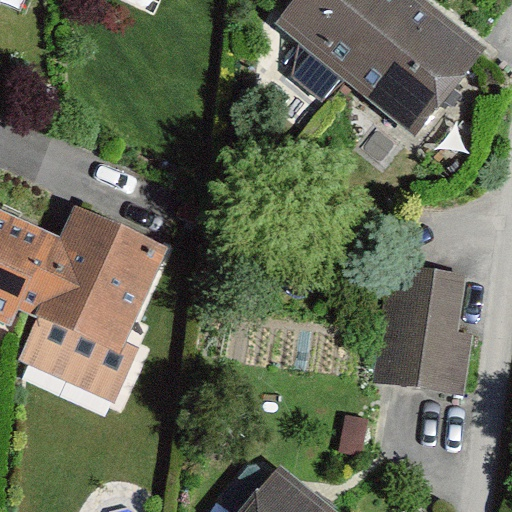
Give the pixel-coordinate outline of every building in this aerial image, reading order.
[(143,0),(163,9),(166,0),(143,0)] [(480,68),(397,0),(307,0),(277,36),(414,148),(480,68)] [(57,252),(0,226),(0,335),(7,339),(15,321),(33,330),(13,374),(116,419),(140,365),(126,358),(168,264),(71,222),(57,252)] [(374,395),(464,408),(473,348),(456,346),(465,286),(392,275),(374,395)] [(316,511),(270,475),(240,511),(316,511)]
